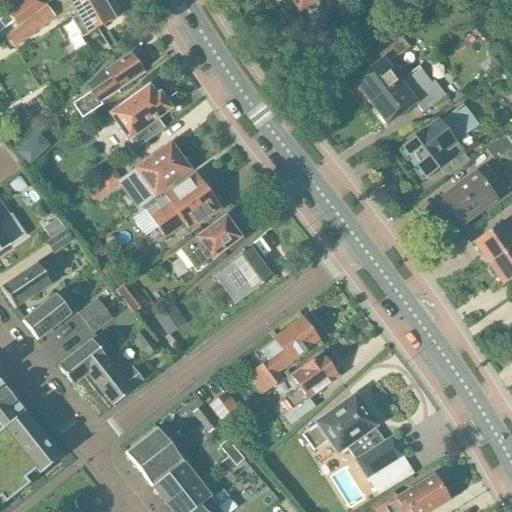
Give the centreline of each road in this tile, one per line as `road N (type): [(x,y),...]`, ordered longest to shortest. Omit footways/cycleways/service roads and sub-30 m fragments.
road 1 (residential): [(90,452),(363,245)]
road 2 (tertiary): [(363,245),(256,115),(181,0)]
road 3 (tertiary): [(511,463),(363,245)]
road 4 (residential): [(90,452),(0,338)]
